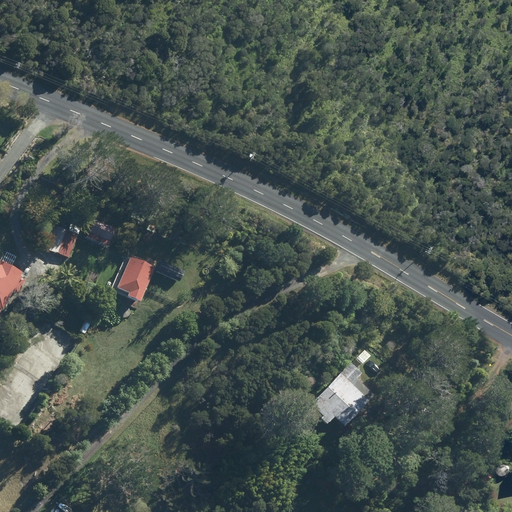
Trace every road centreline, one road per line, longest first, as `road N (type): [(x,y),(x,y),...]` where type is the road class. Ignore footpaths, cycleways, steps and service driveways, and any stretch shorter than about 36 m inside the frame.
road 1 (unclassified): [(0,83),(312,217),(511,335)]
road 2 (unknown): [(511,422),(427,511)]
